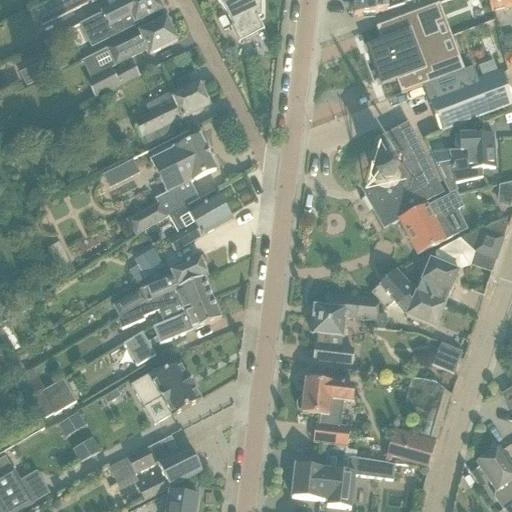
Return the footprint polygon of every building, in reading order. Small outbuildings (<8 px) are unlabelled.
[(51,0),(33,9),(41,27),(80,9),(82,13),(103,3),(101,0),(51,0)] [(132,26),(161,12),(155,0),(129,0),(79,25),(91,50),(133,28),(132,26)] [(211,0),(213,2),(215,0),(218,0),(234,31),(232,32),(238,44),(262,31),(263,30),(257,19),(260,17),(260,0),(211,0)] [(353,0),(354,17),(374,16),(404,8),(403,4),(417,0),(416,0),(353,0)] [(511,0),(487,0),(490,13),(511,7),(511,0)] [(380,41),(365,47),(373,68),(438,43),(438,42),(432,27),(443,23),(437,6),(439,5),(439,4),(375,28),(376,30),(376,29),(380,41)] [(149,56),(177,43),(166,20),(108,49),(116,65),(146,50),(149,56)] [(511,36),(505,38),(503,47),(509,53),(511,51),(511,36)] [(438,43),(373,68),(378,81),(380,87),(389,84),(395,82),(395,83),(400,96),(422,88),(465,72),(464,70),(462,71),(456,55),(444,59),(438,43)] [(108,51),(79,62),(86,78),(114,67),(108,51)] [(95,100),(138,78),(131,65),(112,75),(109,70),(86,82),(95,100)] [(31,70),(17,77),(24,91),(37,84),(31,70)] [(439,134),(511,105),(511,98),(502,73),(426,102),(439,134)] [(180,122),(209,108),(197,84),(171,97),(169,94),(144,106),(149,116),(132,124),(145,150),(175,136),(170,124),(179,120),(180,122)] [(359,183),(358,186),(364,198),(377,191),(378,192),(379,192),(380,193),(381,193),(382,193),(383,194),(384,194),(385,194),(386,194),(387,194),(388,194),(389,194),(390,193),(391,193),(392,193),(392,192),(393,192),(394,192),(394,191),(395,191),(396,191),(396,190),(397,190),(397,189),(398,189),(398,188),(399,187),(400,186),(407,199),(426,187),(425,185),(435,178),(434,177),(433,177),(405,122),(403,123),(405,126),(378,141),(377,140),(374,141),(376,145),(378,151),(384,162),(383,162),(382,162),(381,163),(380,163),(379,164),(377,165),(376,166),(376,167),(375,167),(375,168),(374,169),(373,170),(373,171),(372,172),(372,174),(372,175),(372,176),(372,178),(372,179),(359,183)] [(449,164),(435,166),(449,196),(455,193),(454,185),(462,184),(482,179),(482,171),(495,170),(493,136),(473,136),(457,137),(458,151),(447,153),(449,163),(449,164)] [(208,149),(205,150),(199,139),(174,152),(172,147),(151,158),(153,161),(148,164),(166,196),(215,171),(209,160),(213,158),(208,149)] [(103,175),(111,189),(142,172),(134,158),(103,175)] [(372,178),(372,179),(359,183),(358,186),(364,198),(383,231),(399,221),(422,210),(420,206),(443,195),(435,178),(425,185),(426,187),(407,198),(400,186),(401,176),(398,166),(391,163),(384,162),(383,162),(382,162),(381,163),(380,163),(379,164),(378,164),(377,165),(376,166),(376,167),(375,167),(375,168),(374,169),(373,170),(373,171),(372,172),(372,174),(372,175),(372,176),(372,178)] [(511,184),(499,187),(497,206),(509,210),(511,201),(511,184)] [(425,208),(422,210),(399,221),(417,257),(443,243),(446,242),(436,223),(457,212),(463,209),(455,193),(449,196),(425,208)] [(199,240),(231,221),(218,198),(191,214),(188,208),(168,219),(169,220),(177,236),(168,241),(174,253),(198,239),(199,240)] [(169,220),(168,219),(160,205),(126,224),(135,239),(169,220)] [(495,262),(507,227),(504,220),(459,243),(472,254),(495,262)] [(146,305),(203,280),(207,278),(198,258),(169,271),(172,278),(141,291),(118,305),(125,317),(146,305)] [(429,264),(416,293),(417,294),(416,295),(444,307),(445,305),(458,273),(429,262),(429,264)] [(135,284),(143,279),(137,267),(128,272),(135,284)] [(382,284),(371,295),(385,311),(393,304),(406,318),(434,330),(444,307),(416,295),(417,294),(416,293),(396,271),(395,272),(392,275),(391,274),(384,280),(385,282),(382,284)] [(196,305),(211,298),(203,280),(146,305),(125,317),(117,322),(123,333),(145,323),(143,318),(158,312),(163,324),(184,316),(182,312),(197,306),(196,305)] [(184,316),(163,324),(152,329),(156,339),(147,345),(142,335),(123,346),(136,369),(155,358),(150,349),(158,344),(159,346),(220,320),(211,298),(196,305),(197,306),(182,312),(184,316)] [(376,317),(377,303),(332,298),(331,309),(328,309),(328,311),(316,310),(315,318),(313,318),(312,321),(311,323),(310,329),(311,331),(311,335),(316,336),(314,349),(320,349),(318,362),(352,366),(353,350),(341,349),(342,341),(344,342),(346,322),(373,325),(373,331),(383,332),(385,318),(376,317)] [(437,344),(428,367),(450,376),(459,354),(437,344)] [(160,401),(171,421),(200,404),(193,392),(194,391),(188,380),(187,379),(185,380),(178,368),(162,377),(158,370),(129,387),(136,399),(142,410),(143,411),(160,401)] [(62,380),(32,398),(45,420),(53,415),(54,417),(76,404),(62,380)] [(353,389),(325,385),(305,383),(303,399),(300,399),(297,401),(295,404),(295,407),(296,410),(299,412),(301,413),(301,415),(319,417),(318,427),(316,426),(314,444),(346,448),(347,430),(339,429),(342,405),(351,406),(353,389)] [(511,389),(503,394),(511,412),(511,389)] [(115,392),(102,399),(106,406),(119,398),(115,392)] [(60,423),(64,436),(85,429),(81,416),(60,423)] [(386,457),(384,464),(394,465),(394,467),(428,469),(435,443),(416,438),(393,431),(386,457)] [(93,439),(74,450),(81,463),(101,451),(93,439)] [(146,451),(107,470),(119,493),(138,484),(137,482),(137,481),(135,478),(155,468),(154,466),(157,465),(163,478),(162,478),(163,478),(138,491),(145,504),(170,491),(169,490),(177,486),(184,483),(202,474),(189,449),(180,453),(164,461),(156,445),(146,451)] [(498,450),(476,465),(495,494),(493,499),(501,511),(503,510),(511,503),(511,470),(509,467),(498,450)] [(23,511),(32,507),(4,458),(0,460),(0,510),(1,511),(23,511)] [(384,464),(351,459),(349,475),(324,472),(325,471),(295,468),(291,500),(321,503),(327,503),(326,509),(350,511),(354,477),(392,482),(394,467),(394,465),(384,464)] [(197,490),(183,487),(177,486),(176,495),(167,494),(164,511),(195,511),(197,499),(194,499),(195,490),(197,491),(197,490)]
